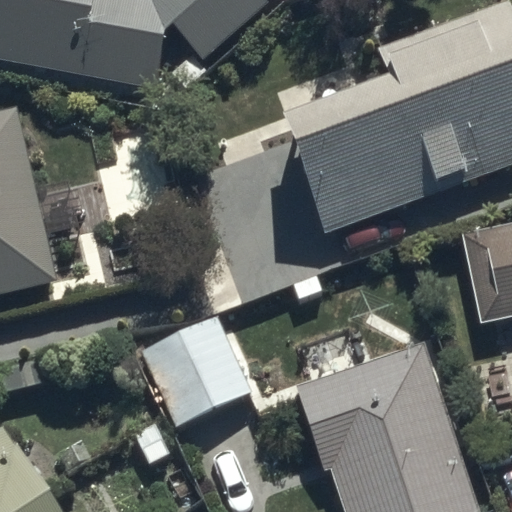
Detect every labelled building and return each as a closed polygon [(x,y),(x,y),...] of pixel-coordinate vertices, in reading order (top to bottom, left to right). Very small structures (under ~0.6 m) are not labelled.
[(0,0),(0,76),(164,108),(175,49),(203,81),(269,24),(248,0),(152,0),(144,7),(111,0),(0,0)] [(366,64),(274,95),(292,144),(285,146),(325,253),(511,184),(511,18),(511,17),(381,65),(390,91),(378,96),(366,64)] [(0,311),(59,298),(18,125),(0,129),(0,311)] [(511,243),(463,253),(480,343),(511,337),(511,243)] [(218,330),(141,367),(178,445),(255,408),(218,330)] [(425,364),(300,411),(336,511),(491,511),(491,510),(486,511),(476,511),(454,451),(468,446),(440,369),(428,373),(425,364)] [(0,452),(0,511),(45,511),(5,449),(0,452)]
